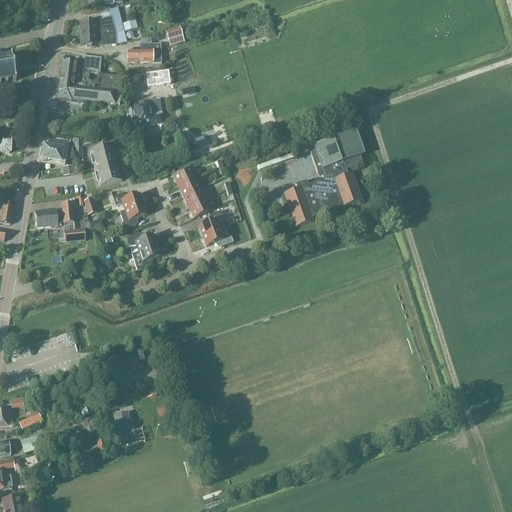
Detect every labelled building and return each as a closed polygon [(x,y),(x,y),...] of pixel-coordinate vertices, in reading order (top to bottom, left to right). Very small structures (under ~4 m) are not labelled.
[(121,46),(121,45),(126,44),(124,33),(137,29),(135,22),(122,25),(119,16),(97,22),(79,23),(80,47),(121,46)] [(165,33),(170,48),(184,44),(179,28),(165,33)] [(161,45),(152,45),(140,45),(140,51),(126,52),(126,65),(152,63),(152,65),(161,65),(161,45)] [(117,78),(99,76),(101,60),(79,57),(78,66),(76,66),(76,65),(63,64),(63,63),(62,63),(57,102),(71,104),(71,103),(83,105),(84,102),(113,106),(113,105),(117,106),(119,88),(115,88),(117,78)] [(0,84),(16,82),(11,58),(0,59),(0,84)] [(147,77),(149,89),(165,86),(163,74),(147,77)] [(133,129),(164,125),(160,100),(130,104),(133,129)] [(46,120),(43,130),(54,133),(57,123),(46,120)] [(0,154),(9,154),(10,134),(0,134),(0,154)] [(284,195),(291,216),(295,228),(295,229),(312,223),(311,219),(361,202),(361,201),(360,201),(351,175),(352,175),(351,174),(348,176),(346,171),(362,165),(359,157),(363,156),(355,134),(314,148),(315,150),(309,152),(316,174),(320,173),(323,180),(307,186),(306,182),(295,186),(296,190),(283,195),(284,195)] [(207,137),(188,144),(191,153),(210,147),(207,137)] [(92,161),(114,155),(112,146),(115,145),(113,139),(98,142),(100,149),(90,152),(92,161)] [(40,160),(41,161),(61,163),(75,159),(72,148),(65,151),(63,150),(43,146),(43,147),(40,160)] [(94,170),(117,164),(114,155),(92,161),(94,170)] [(97,179),(119,173),(117,164),(94,170),(97,179)] [(177,189),(194,181),(189,170),(172,178),(177,189)] [(119,173),(97,179),(99,188),(122,182),(119,173)] [(183,199),(200,191),(194,181),(177,189),(183,199)] [(188,210),(205,202),(200,191),(183,199),(188,210)] [(124,213),(143,206),(139,195),(126,200),(124,194),(112,198),(114,207),(121,206),(124,213)] [(83,203),(88,217),(97,214),(92,200),(83,203)] [(205,202),(188,210),(193,221),(210,212),(205,202)] [(0,214),(11,216),(13,207),(0,204),(0,214)] [(73,204),(61,205),(63,225),(80,224),(78,212),(74,212),(73,204)] [(143,206),(124,213),(127,223),(120,225),(122,231),(135,227),(133,221),(146,217),(143,206)] [(201,238),(220,231),(216,220),(222,218),(220,212),(208,217),(210,222),(197,227),(201,238)] [(49,213),(35,214),(36,230),(58,229),(57,214),(49,214),(49,213)] [(0,224),(10,226),(11,216),(0,214),(0,224)] [(83,231),(63,232),(64,244),(84,242),(83,231)] [(220,231),(201,238),(205,248),(218,243),(221,249),(233,244),(230,238),(224,241),(220,231)] [(137,254),(157,247),(153,237),(140,241),(138,235),(125,239),(128,248),(135,247),(137,254)] [(157,247),(137,254),(131,256),(136,272),(149,268),(147,262),(160,258),(157,247)] [(115,366),(134,364),(132,355),(114,357),(115,366)] [(138,369),(140,376),(132,378),(133,384),(149,380),(145,367),(138,369)] [(110,413),(126,408),(119,382),(102,386),(110,413)] [(11,407),(0,407),(0,429),(4,429),(13,427),(11,409),(24,407),(23,401),(18,402),(18,400),(10,401),(11,407)] [(117,437),(133,432),(128,413),(112,418),(117,437)] [(19,425),(21,431),(31,428),(29,422),(19,425)] [(92,427),(86,429),(89,439),(95,437),(92,427)] [(23,442),(26,453),(47,447),(44,436),(23,442)] [(0,458),(11,457),(8,443),(0,443),(0,458)] [(0,490),(4,490),(10,489),(9,480),(2,481),(1,472),(14,469),(13,462),(0,463),(0,490)] [(18,498),(1,501),(2,511),(25,511),(25,510),(20,511),(18,498)]
